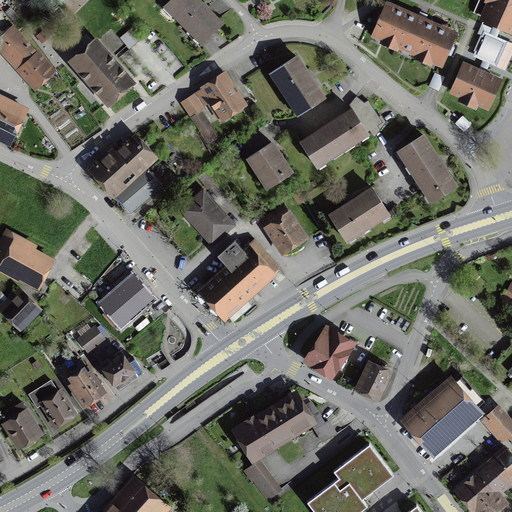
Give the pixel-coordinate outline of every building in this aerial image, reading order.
[(222,24),(198,0),(171,0),(164,7),(201,45),(222,24)] [(511,0),(487,0),(491,2),(484,18),(511,30),(511,0)] [(418,18),(388,6),(376,34),(385,38),(383,42),(395,48),(397,44),(419,54),(417,57),(429,63),(431,58),(441,62),(453,34),(424,21),(426,17),(420,14),(418,18)] [(0,46),(36,86),(52,71),(13,29),(0,40),(0,46)] [(485,31),(474,57),(499,68),(511,43),(485,31)] [(109,101),(129,83),(94,43),(71,63),(84,78),(87,75),(109,101)] [(310,81),(296,60),(271,77),(299,120),(325,102),(310,81)] [(449,91),(489,109),(503,78),(463,60),(449,91)] [(435,71),(430,85),(439,88),(444,74),(435,71)] [(249,109),(227,75),(201,92),(223,126),(249,109)] [(195,97),(182,105),(211,148),(222,141),(203,113),(205,111),(195,97)] [(350,108),(354,113),(370,138),(385,128),(369,103),(366,105),(357,100),(350,108)] [(0,138),(7,142),(21,112),(0,101),(0,138)] [(354,113),(304,146),(321,172),(371,139),(370,138),(354,113)] [(133,170),(114,188),(117,191),(146,166),(154,158),(134,136),(116,152),(133,170)] [(442,162),(425,137),(394,157),(428,208),(459,187),(442,162)] [(294,173),(275,143),(250,159),(269,189),(294,173)] [(133,170),(116,152),(114,149),(92,168),(112,189),(114,188),(133,170)] [(178,150),(167,159),(182,177),(193,168),(178,150)] [(163,186),(146,166),(117,191),(133,211),(163,186)] [(204,172),(198,177),(207,188),(213,184),(204,172)] [(356,201),(332,217),(350,243),(393,215),(375,188),(356,201)] [(298,189),(294,192),(300,202),(305,199),(298,189)] [(232,224),(203,192),(195,200),(197,203),(186,212),(212,241),(232,224)] [(284,248),(302,237),(289,217),(288,217),(283,207),(265,218),(284,248)] [(0,265),(1,263),(38,283),(49,261),(13,242),(17,235),(9,231),(5,238),(0,246),(0,265)] [(225,313),(278,266),(255,240),(244,249),(235,239),(217,255),(226,265),(202,287),(225,313)] [(119,265),(109,275),(114,281),(125,271),(119,265)] [(103,303),(109,310),(104,314),(113,324),(118,320),(121,323),(137,309),(133,305),(146,294),(147,293),(139,284),(138,285),(132,278),(103,303)] [(511,283),(501,308),(511,312),(511,283)] [(12,294),(0,306),(20,326),(37,309),(20,292),(15,297),(12,294)] [(105,338),(96,326),(78,339),(88,351),(105,338)] [(351,343),(327,326),(306,356),(330,373),(351,343)] [(104,365),(103,366),(117,388),(137,375),(143,371),(134,358),(128,363),(122,353),(107,363),(106,360),(102,362),(104,365)] [(390,372),(365,361),(355,387),(379,397),(390,372)] [(72,377),(75,383),(72,385),(85,403),(103,391),(90,372),(87,374),(83,369),(80,364),(70,371),(74,376),(72,377)] [(485,401),(462,375),(409,422),(431,448),(485,401)] [(60,393),(51,380),(29,394),(37,407),(43,403),(55,423),(57,426),(66,421),(65,418),(72,413),(73,413),(61,393),(60,393)] [(238,432),(253,457),(311,421),(323,442),(336,434),(328,420),(323,423),(310,402),(301,408),(294,397),(238,432)] [(0,428),(7,424),(22,448),(32,442),(30,438),(38,432),(40,431),(36,424),(34,426),(26,412),(29,410),(27,407),(26,408),(23,402),(21,404),(2,415),(0,411),(0,428)] [(511,422),(499,408),(488,418),(504,436),(509,432),(511,429),(511,422)] [(478,509),(479,511),(491,511),(505,500),(501,496),(504,493),(502,490),(498,493),(495,489),(511,475),(511,457),(511,455),(511,454),(505,447),(502,450),(504,453),(467,485),(465,483),(458,489),(477,510),(478,509)] [(311,506),(315,511),(358,511),(362,509),(357,502),(394,474),(373,448),(366,453),(362,449),(339,466),(344,473),(315,496),(318,500),(311,506)] [(281,489),(260,461),(247,471),(268,499),(281,489)] [(156,511),(162,505),(138,484),(112,511),(156,511)] [(384,511),(395,511),(401,508),(397,502),(384,511)]
